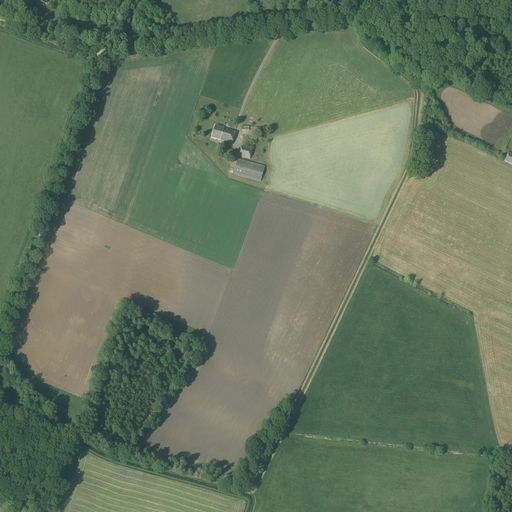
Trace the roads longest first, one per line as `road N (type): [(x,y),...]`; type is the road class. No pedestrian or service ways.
road 1 (unclassified): [(509,0),(100,52),(12,23),(12,0)]
road 2 (track): [(100,52),(0,329)]
